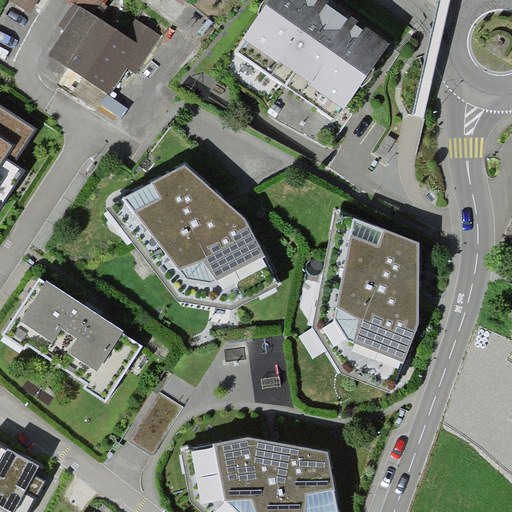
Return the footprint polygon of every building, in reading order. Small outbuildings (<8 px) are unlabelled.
[(5,0),(27,13),(34,0),(5,0)] [(87,15),(96,0),(65,0),(65,2),(76,9),(87,15)] [(334,120),(389,42),(329,0),(271,0),(237,52),(334,120)] [(130,76),(155,35),(132,21),(122,37),(87,15),(76,9),(44,61),(65,74),(57,87),(98,112),(106,99),(111,91),(123,72),(130,76)] [(0,208),(24,171),(9,161),(29,131),(0,112),(0,208)] [(396,141),(387,135),(376,152),(384,158),(396,141)] [(181,166),(107,209),(179,302),(233,310),(282,285),(244,216),(181,166)] [(419,243),(340,212),(316,325),(345,373),(395,391),(420,316),(420,292),(419,243)] [(99,315),(36,275),(0,331),(0,336),(26,353),(30,347),(85,382),(82,387),(107,402),(144,343),(99,315)] [(182,407),(160,393),(129,440),(150,454),(182,407)] [(251,437),(180,455),(192,505),(200,511),(336,511),(327,452),(251,437)] [(0,508),(6,511),(27,511),(34,501),(45,482),(34,476),(36,472),(40,466),(0,443),(0,508)]
